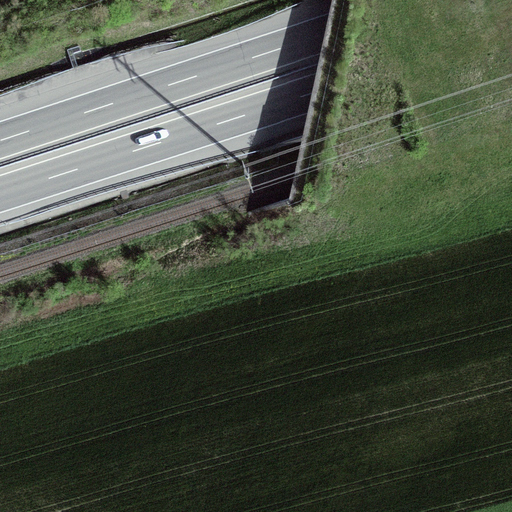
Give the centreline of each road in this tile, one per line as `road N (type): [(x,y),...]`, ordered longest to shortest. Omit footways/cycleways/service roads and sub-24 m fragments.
road 1 (motorway): [(0,194),(511,29)]
road 2 (motorway): [(427,0),(0,140)]
